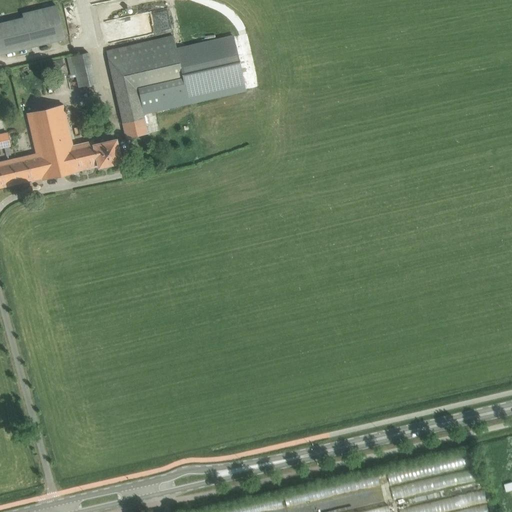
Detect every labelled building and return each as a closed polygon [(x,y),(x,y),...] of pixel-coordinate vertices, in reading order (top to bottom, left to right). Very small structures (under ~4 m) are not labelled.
[(0,24),(0,52),(64,37),(57,6),(21,14),(22,19),(0,24)] [(117,20),(95,26),(100,43),(128,36),(126,29),(124,29),(122,23),(118,24),(117,20)] [(267,44),(179,64),(173,36),(107,52),(126,138),(147,134),(140,102),(185,93),(186,97),(152,104),(154,112),(152,113),(154,122),(156,122),(158,130),(192,123),(192,125),(281,106),(267,44)] [(77,76),(78,87),(98,84),(93,52),(67,56),(71,77),(77,76)] [(36,154),(41,175),(42,179),(98,166),(98,168),(121,163),(116,140),(94,145),(93,141),(72,146),(63,106),(27,114),(36,154)] [(0,134),(0,148),(10,146),(7,133),(0,134)] [(41,175),(36,154),(0,162),(0,187),(21,183),(21,179),(41,175)] [(390,483),(473,466),(471,455),(388,472),(390,483)] [(475,471),(391,485),(393,497),(477,483),(475,471)] [(287,504),(379,487),(378,478),(285,496),(287,504)] [(289,511),(326,511),(383,499),(381,490),(290,511),(289,511)] [(485,491),(400,507),(400,511),(489,511),(488,504),(485,491)]
